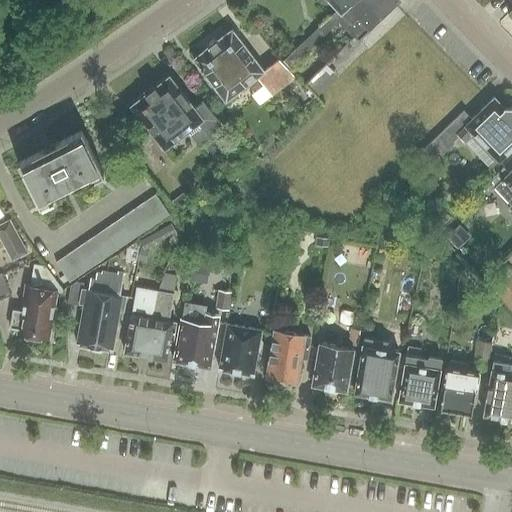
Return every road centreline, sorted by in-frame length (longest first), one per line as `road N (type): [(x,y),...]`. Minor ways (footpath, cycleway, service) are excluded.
road 1 (tertiary): [(511,481),(0,392)]
road 2 (residential): [(0,126),(187,0)]
